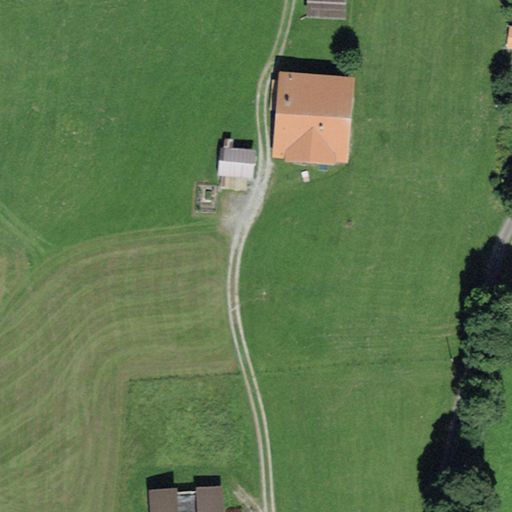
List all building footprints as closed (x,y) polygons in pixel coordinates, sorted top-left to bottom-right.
[(351,0),(315,0),(314,17),(350,20),(351,0)] [(357,86),(285,81),(280,155),(352,160),(357,86)] [(253,157),(222,155),(220,174),(252,176),(253,157)] [(224,511),(223,490),(203,491),(204,511),(224,511)] [(176,511),(176,493),(154,494),(154,511),(176,511)]
